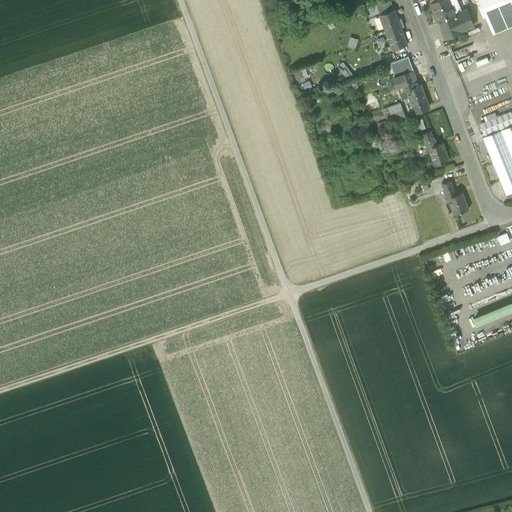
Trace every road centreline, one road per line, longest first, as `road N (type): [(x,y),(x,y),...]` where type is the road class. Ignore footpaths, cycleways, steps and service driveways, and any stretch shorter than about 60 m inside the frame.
road 1 (unclassified): [(288,295),(179,0)]
road 2 (track): [(0,395),(288,295)]
road 3 (residential): [(497,223),(412,0)]
road 4 (unclassified): [(288,295),(367,511)]
road 5 (unclassified): [(288,295),(497,223)]
